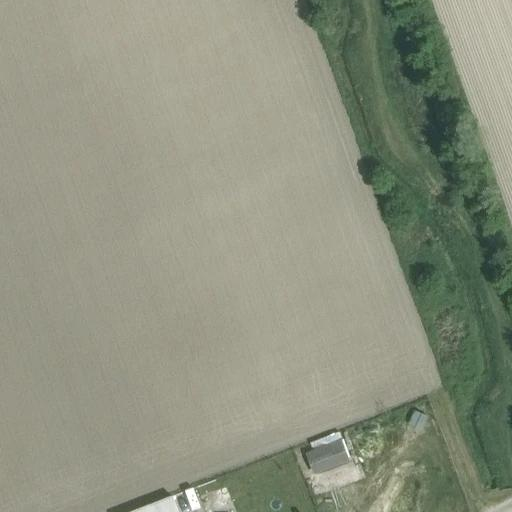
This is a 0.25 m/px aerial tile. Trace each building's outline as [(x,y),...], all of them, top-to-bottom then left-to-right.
[(428,418),(415,413),(409,426),(422,431),(428,418)] [(341,441),(305,455),(314,475),(349,462),(341,441)] [(203,498),(232,489),(228,475),(199,484),(203,498)] [(185,511),(201,511),(193,486),(178,491),(185,511)] [(178,511),(173,497),(134,511),(178,511)]
